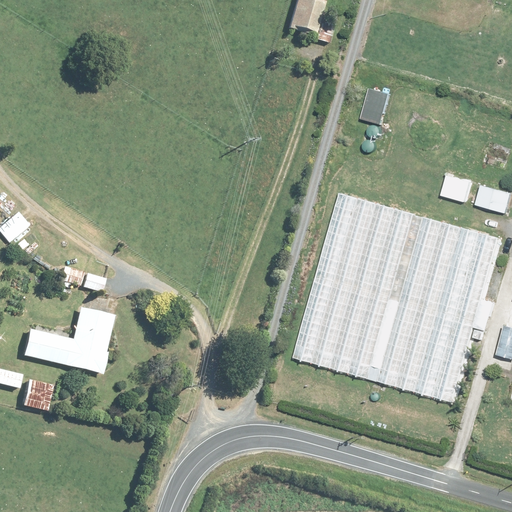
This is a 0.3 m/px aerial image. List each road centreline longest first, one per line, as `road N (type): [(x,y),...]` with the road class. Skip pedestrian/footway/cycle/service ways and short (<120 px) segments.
road 1 (unknown): [(366,0),(238,438)]
road 2 (unclassified): [(169,511),(205,454),(256,435),(511,503)]
